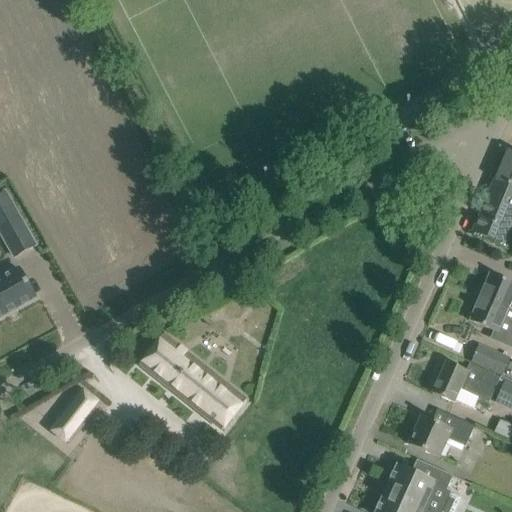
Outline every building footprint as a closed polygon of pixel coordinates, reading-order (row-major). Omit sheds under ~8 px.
[(511,153),(508,151),(495,183),(502,185),(502,184),(511,187),(511,153)] [(511,225),(510,224),(511,219),(511,187),(502,184),(502,185),(495,183),(474,234),(511,249),(511,225)] [(0,232),(14,258),(35,246),(16,212),(0,220),(0,232)] [(0,318),(35,299),(19,270),(6,277),(3,273),(0,274),(0,318)] [(511,312),(511,284),(490,275),(480,298),(508,311),(511,312)] [(511,312),(508,311),(480,298),(470,322),(496,333),(494,338),(501,341),(500,344),(511,348),(511,312)] [(246,400),(164,335),(140,366),(222,431),(246,400)] [(479,347),(472,363),(502,376),(509,360),(479,347)] [(434,377),(429,389),(433,392),(432,394),(451,403),(453,404),(455,401),(473,410),(478,399),(488,403),(499,379),(489,375),(471,366),(468,373),(447,363),(440,377),(434,377)] [(511,387),(505,384),(496,403),(511,410),(511,387)] [(80,391),(49,429),(69,444),(83,427),(82,425),(97,405),(80,391)] [(422,417),(409,446),(427,454),(438,459),(447,440),(465,448),(469,440),(474,429),(474,428),(462,422),(444,414),(439,425),(422,417)] [(453,477),(435,469),(417,461),(411,474),(397,468),(386,493),(427,511),(454,511),(460,499),(451,495),(452,493),(447,491),(453,477)] [(427,511),(386,493),(377,511),(427,511)]
